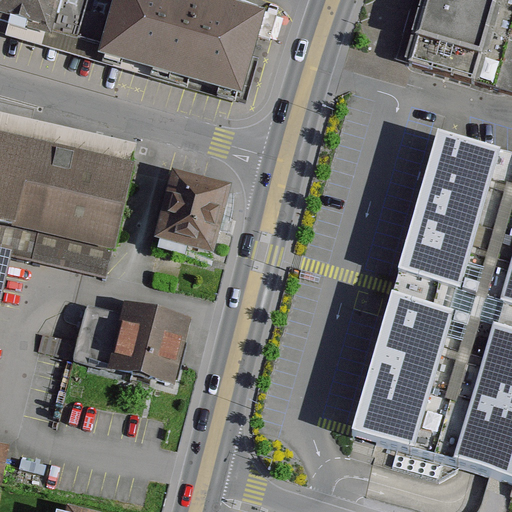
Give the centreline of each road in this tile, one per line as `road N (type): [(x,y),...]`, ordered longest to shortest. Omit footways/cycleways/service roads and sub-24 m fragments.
road 1 (primary): [(196,493),(283,159)]
road 2 (residential): [(0,83),(283,159)]
road 3 (primary): [(283,159),(332,0)]
